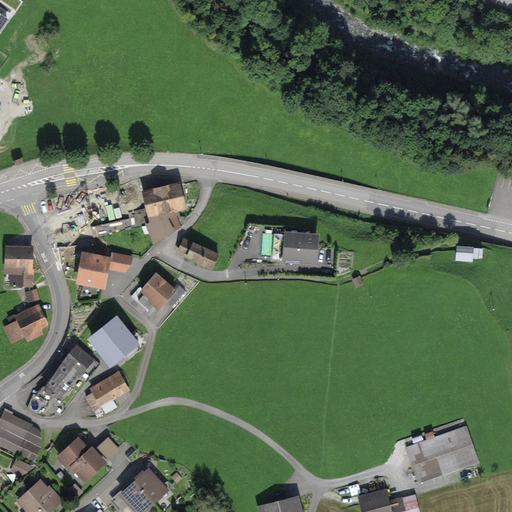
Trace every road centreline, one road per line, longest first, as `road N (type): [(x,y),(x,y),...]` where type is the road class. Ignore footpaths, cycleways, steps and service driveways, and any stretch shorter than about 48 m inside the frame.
road 1 (primary): [(19,187),(129,166),(188,166),(511,232)]
road 2 (residential): [(0,394),(52,349),(62,316),(59,285),(19,187)]
